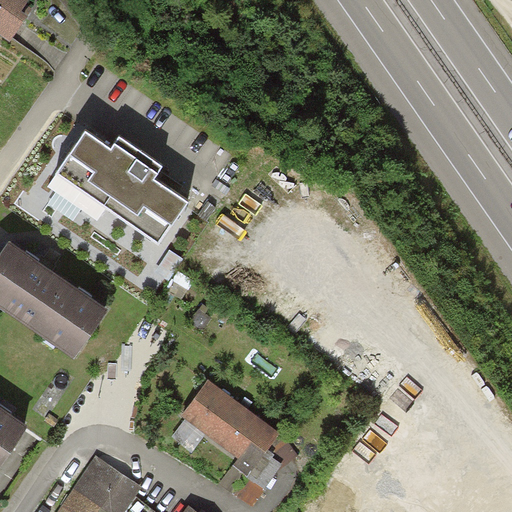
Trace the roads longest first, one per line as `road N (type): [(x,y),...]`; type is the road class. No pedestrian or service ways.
road 1 (motorway): [(360,0),(511,217)]
road 2 (residential): [(88,49),(0,173)]
road 3 (motorway): [(511,113),(432,0)]
